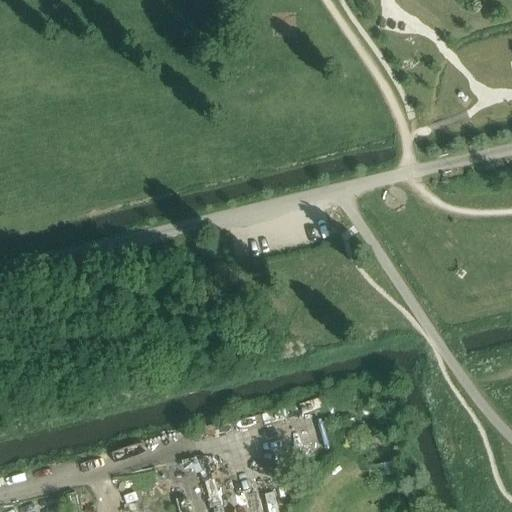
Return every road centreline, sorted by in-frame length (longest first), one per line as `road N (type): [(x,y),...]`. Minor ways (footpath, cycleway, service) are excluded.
road 1 (unclassified): [(0,274),(409,174)]
road 2 (unknown): [(511,496),(438,352),(343,242),(359,227)]
